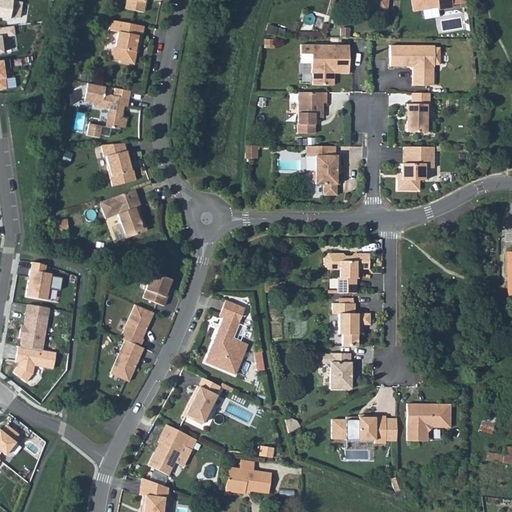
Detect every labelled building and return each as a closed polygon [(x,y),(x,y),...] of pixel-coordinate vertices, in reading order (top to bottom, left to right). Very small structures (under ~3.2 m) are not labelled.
[(0,0),(0,19),(26,22),(29,4),(14,2),(14,0),(0,0)] [(124,0),(123,8),(141,12),(142,2),(141,2),(141,0),(124,0)] [(368,0),(367,10),(387,11),(387,0),(368,0)] [(436,10),(451,8),(450,6),(460,5),(459,0),(409,0),(412,12),(436,8),(436,10)] [(129,22),(109,18),(107,28),(116,30),(113,46),(111,46),(108,47),(107,55),(109,58),(117,59),(117,61),(131,64),(133,50),(132,50),(133,44),(137,45),(139,34),(127,31),(129,22)] [(127,31),(139,34),(140,24),(129,22),(127,31)] [(0,53),(0,54),(0,53),(0,38),(13,37),(11,28),(0,29),(0,53)] [(339,38),(348,38),(348,29),(340,29),(339,38)] [(327,54),(327,46),(299,45),(299,54),(310,55),(310,74),(312,74),(311,85),(332,86),(332,79),(329,77),(329,74),(332,74),(348,75),(348,55),(327,54)] [(348,46),(327,46),(327,54),(348,55),(348,46)] [(434,47),(389,47),(389,68),(412,68),(412,88),(433,88),(433,69),(434,69),(434,67),(439,67),(439,49),(434,49),(434,47)] [(8,59),(0,60),(0,88),(6,88),(4,69),(10,68),(8,59)] [(104,85),(86,81),(83,99),(93,101),(94,95),(102,96),(100,106),(107,107),(104,125),(87,121),(85,133),(97,136),(97,133),(107,134),(109,126),(117,127),(118,124),(122,125),(124,116),(120,115),(122,104),(125,104),(128,90),(113,87),(112,93),(103,92),(104,85)] [(427,103),(427,92),(409,92),(410,103),(404,103),(404,131),(425,131),(424,103),(427,103)] [(325,103),(325,94),(297,93),(297,113),(296,113),(296,134),(313,134),(313,118),(321,118),(321,103),(325,103)] [(94,95),(93,101),(93,104),(100,106),(102,96),(94,95)] [(123,141),(99,143),(102,155),(104,155),(107,164),(105,164),(110,185),(133,179),(131,171),(129,171),(126,162),(129,162),(126,149),(125,149),(123,141)] [(244,146),(244,159),(257,159),(257,147),(244,146)] [(314,172),(314,183),(314,184),(323,185),(323,195),(336,196),(336,175),(336,166),(340,166),(340,156),(334,156),(335,147),(313,147),(313,157),(315,157),(314,172)] [(440,149),(432,149),(404,149),(404,164),(401,164),(400,164),(400,175),(400,181),(396,181),(395,192),(417,192),(417,182),(423,182),(423,169),(432,170),(432,153),(440,153),(440,149)] [(138,204),(132,188),(98,200),(103,217),(115,213),(123,236),(143,229),(137,210),(133,212),(132,206),(135,205),(138,204)] [(67,220),(56,220),(57,234),(68,233),(67,220)] [(337,293),(355,293),(355,279),(355,270),(358,270),(368,270),(368,255),(353,255),(351,258),(346,258),(344,255),(329,255),(324,260),(324,266),(329,271),(340,271),(340,278),(337,278),(337,290),(337,293)] [(31,263),(25,298),(46,301),(48,290),(59,292),(61,279),(50,278),(51,275),(44,274),(45,266),(39,264),(31,263)] [(172,280),(152,272),(144,290),(146,290),(142,298),(163,307),(167,298),(164,297),(172,280)] [(274,282),(274,292),(286,292),(286,282),(274,282)] [(221,365),(220,369),(235,376),(247,345),(232,339),(245,309),(225,301),(219,316),(223,318),(207,359),(221,365)] [(49,308),(28,304),(24,329),(20,329),(19,338),(22,338),(20,347),(42,351),(49,308)] [(141,340),(153,314),(134,305),(118,340),(123,342),(108,375),(127,383),(142,350),(140,349),(143,341),(141,340)] [(342,336),(342,347),(359,347),(359,337),(359,328),(361,326),(364,326),(370,326),(370,315),(355,315),(355,305),(333,305),(333,316),(339,316),(339,336),(342,336)] [(20,347),(17,346),(15,362),(19,362),(18,367),(17,367),(12,372),(25,382),(32,374),(34,365),(52,368),(55,353),(42,351),(20,347)] [(253,354),(256,371),(263,370),(261,353),(253,354)] [(330,370),(330,390),(352,390),(352,364),(349,364),(350,355),(329,355),(330,357),(317,357),(318,365),(324,365),(330,370)] [(205,363),(220,369),(221,365),(207,359),(205,363)] [(203,427),(222,389),(202,379),(183,417),(203,427)] [(406,443),(419,443),(419,439),(427,439),(427,433),(432,428),(450,428),(450,406),(427,406),(428,406),(428,409),(418,409),(418,406),(407,406),(406,443)] [(396,442),(396,420),(385,420),(385,418),(374,417),(364,417),(364,419),(355,419),(342,419),(342,420),(342,440),(342,441),(374,442),(373,445),(385,445),(385,442),(396,442)] [(290,419),(285,420),(287,434),(298,428),(296,423),(290,419)] [(330,440),(342,440),(342,420),(330,420),(330,440)] [(481,421),(478,430),(491,434),(493,425),(481,421)] [(0,453),(1,452),(5,455),(15,442),(13,441),(18,434),(6,425),(1,431),(0,430),(0,453)] [(166,478),(173,463),(182,467),(196,441),(166,426),(156,444),(158,445),(147,467),(147,468),(166,478)] [(260,457),(273,459),(274,449),(262,447),(260,457)] [(511,448),(503,447),(502,455),(485,453),(485,460),(511,463),(511,448)] [(271,476),(229,469),(226,492),(245,494),(245,493),(245,491),(250,492),(268,494),(271,476)] [(168,498),(170,488),(142,478),(140,496),(143,497),(142,503),(145,504),(143,511),(163,511),(165,498),(168,498)] [(398,478),(390,481),(395,494),(403,490),(398,478)]
